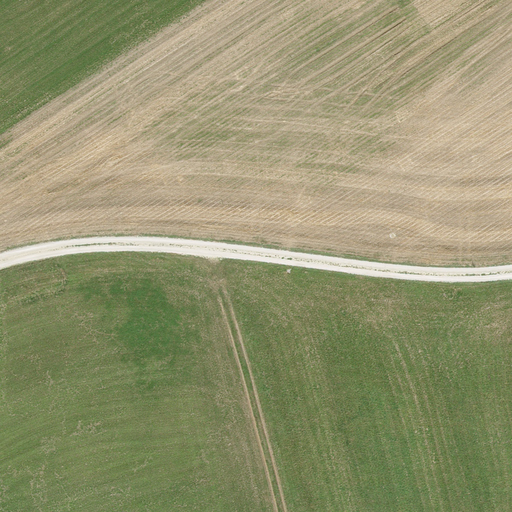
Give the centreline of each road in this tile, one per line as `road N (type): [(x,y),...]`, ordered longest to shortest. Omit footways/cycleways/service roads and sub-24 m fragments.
road 1 (track): [(0,264),(47,250),(129,243),(387,271),(511,273)]
road 2 (track): [(213,250),(280,511)]
